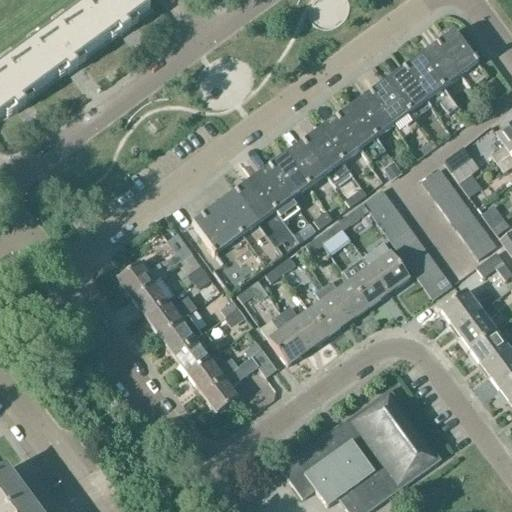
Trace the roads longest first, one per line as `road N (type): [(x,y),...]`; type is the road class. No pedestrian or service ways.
road 1 (unclassified): [(61,271),(426,0)]
road 2 (residential): [(205,477),(387,351),(421,361),(511,483)]
road 3 (unclassified): [(205,477),(61,271)]
road 4 (unclassified): [(1,189),(203,42)]
road 5 (unclassified): [(95,511),(0,383)]
